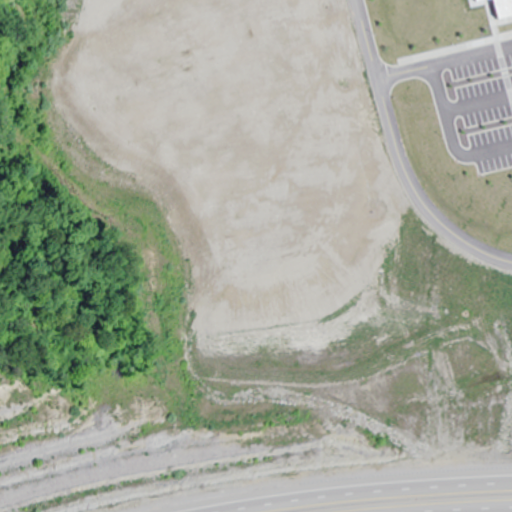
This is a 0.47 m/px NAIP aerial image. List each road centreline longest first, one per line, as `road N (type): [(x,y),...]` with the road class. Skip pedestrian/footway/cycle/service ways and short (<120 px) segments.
road 1 (residential): [(511,242),(467,213),(439,180),(370,0)]
road 2 (tertiary): [(291,511),(511,489)]
